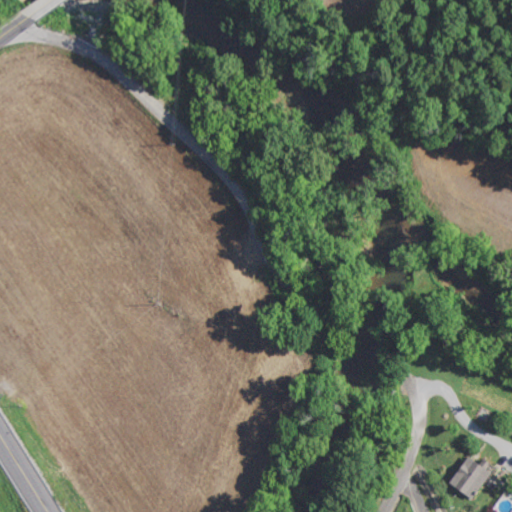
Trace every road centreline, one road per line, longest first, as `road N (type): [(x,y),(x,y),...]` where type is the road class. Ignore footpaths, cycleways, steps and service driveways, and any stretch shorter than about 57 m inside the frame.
road 1 (residential): [(425,394),(290,288),(229,181),(118,73),(74,45),(6,36)]
road 2 (residential): [(384,511),(414,451),(425,394)]
